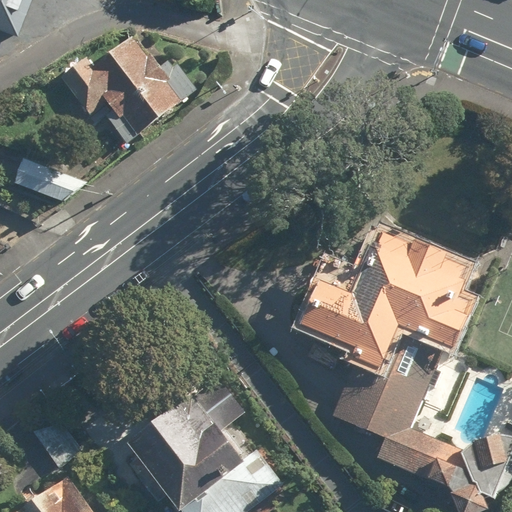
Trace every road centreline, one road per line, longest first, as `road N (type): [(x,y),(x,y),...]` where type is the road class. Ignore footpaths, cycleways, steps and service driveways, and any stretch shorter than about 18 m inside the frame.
road 1 (secondary): [(0,340),(261,143),(326,69),(363,0)]
road 2 (secondary): [(511,49),(393,0)]
